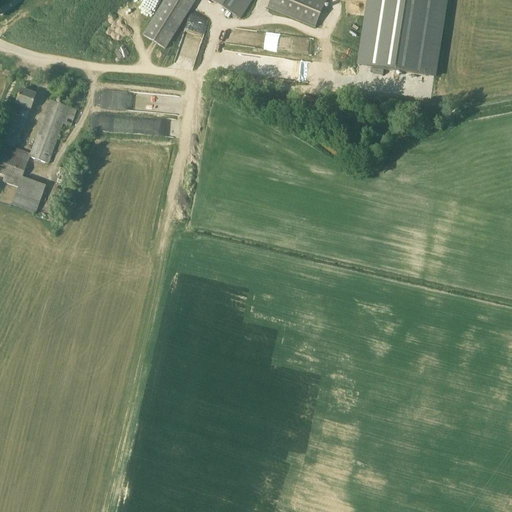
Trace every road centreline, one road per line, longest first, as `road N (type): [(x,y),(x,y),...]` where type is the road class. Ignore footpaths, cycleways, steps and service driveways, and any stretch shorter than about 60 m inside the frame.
road 1 (track): [(194,75),(101,511)]
road 2 (track): [(194,75),(441,105),(511,96)]
road 3 (track): [(0,43),(98,67),(194,75)]
